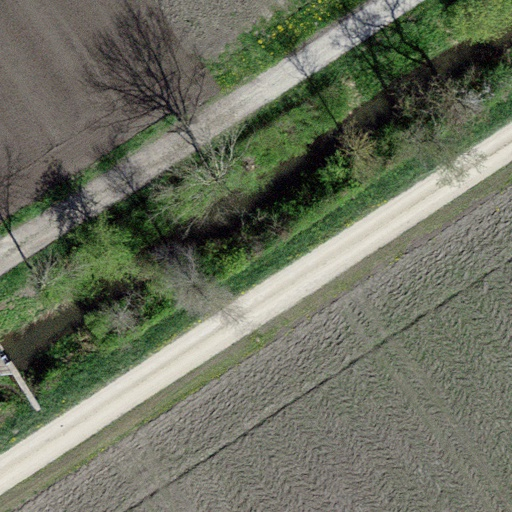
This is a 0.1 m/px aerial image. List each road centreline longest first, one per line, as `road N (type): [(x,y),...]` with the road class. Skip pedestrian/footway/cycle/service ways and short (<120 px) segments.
road 1 (track): [(0,453),(511,112)]
road 2 (track): [(378,0),(0,248)]
